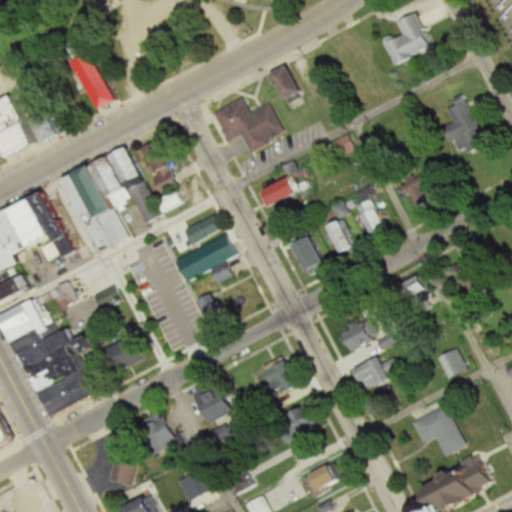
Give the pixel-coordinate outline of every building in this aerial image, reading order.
[(399,66),(436,50),(421,15),(402,23),(408,35),(389,43),(399,66)] [(107,111),(125,104),(105,56),(87,64),(107,111)] [(292,102),(308,93),(293,67),(277,76),(292,102)] [(242,95),(250,110),(269,101),(283,129),(269,136),(271,140),(249,151),(240,133),(228,139),(213,109),(242,95)] [(0,105),(0,124),(18,160),(43,147),(18,96),(0,105)] [(31,113),(50,145),(67,134),(47,103),(31,113)] [(448,111),(467,156),(487,147),(468,103),(448,111)] [(332,144),(339,158),(355,150),(348,136),(332,144)] [(181,185),(159,143),(142,152),(164,194),(181,185)] [(102,253),(132,240),(120,212),(137,205),(145,223),(186,206),(179,191),(158,200),(136,151),(69,180),(102,253)] [(402,187),(409,201),(430,190),(424,176),(402,187)] [(277,205),(307,193),(301,177),(271,188),(277,205)] [(49,263),(77,252),(56,198),(0,219),(0,309),(40,294),(26,257),(44,250),(49,263)] [(374,239),(390,232),(377,200),(361,207),(374,239)] [(224,229),(215,214),(184,233),(193,247),(224,229)] [(346,255),(359,248),(345,221),(332,228),(346,255)] [(178,258),(189,282),(214,270),(220,283),(236,275),(229,260),(239,255),(230,234),(178,258)] [(332,264),(317,236),(297,248),(312,275),(332,264)] [(460,266),(472,294),(493,285),(481,257),(460,266)] [(425,318),(436,311),(433,306),(438,303),(431,292),(434,290),(425,276),(405,289),(425,318)] [(56,419),(109,394),(92,355),(99,351),(93,337),(82,342),(75,327),(61,334),(53,316),(82,303),(73,283),(7,312),(56,419)] [(121,302),(112,286),(94,297),(103,312),(121,302)] [(96,333),(104,326),(97,316),(88,323),(96,333)] [(353,354),(382,341),(373,320),(344,332),(353,354)] [(105,356),(120,376),(147,357),(132,336),(105,356)] [(472,369),(458,348),(441,359),(456,380),(472,369)] [(389,365),(385,357),(361,371),(373,392),(398,379),(394,372),(400,369),(396,361),(389,365)] [(269,370),(279,396),(303,387),(293,361),(269,370)] [(242,412),(229,387),(205,401),(218,425),(242,412)] [(0,452),(23,441),(0,393),(0,452)] [(323,420),(317,412),(312,415),(307,406),(292,415),(303,432),(323,420)] [(449,457),(469,448),(452,407),(417,422),(426,443),(440,437),(449,457)] [(181,443),(174,418),(165,421),(163,415),(153,418),(163,448),(181,443)] [(453,511),(473,511),(503,476),(472,451),(434,496),(453,511)] [(142,459),(119,454),(113,481),(136,486),(142,459)] [(348,482),(338,462),(306,479),(316,499),(348,482)] [(272,511),(265,496),(248,504),(251,511),(272,511)] [(161,511),(156,498),(134,507),(135,511),(161,511)]
